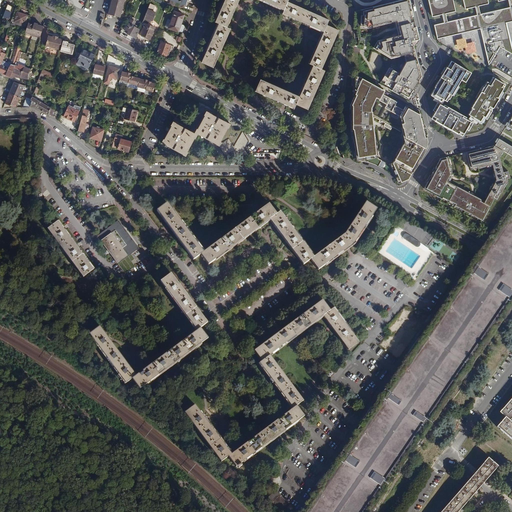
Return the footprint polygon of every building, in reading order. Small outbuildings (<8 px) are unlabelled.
[(111,0),(108,14),(121,17),(125,0),(111,0)] [(174,5),(183,8),(185,5),(187,0),(168,0),(167,3),(174,5)] [(201,62),(213,67),(220,52),(228,33),(231,28),(227,27),(233,14),(239,0),(261,0),(276,6),(284,10),(282,13),(295,19),(315,28),(323,32),(319,40),(312,57),(309,63),(313,65),(308,74),(302,89),(299,96),(295,94),(274,85),(260,79),(255,91),(294,108),(296,104),(308,110),(325,70),(321,69),(338,30),(327,25),(329,19),(287,1),(287,0),(224,0),(215,22),(219,23),(201,62)] [(413,16),(408,0),(402,0),(382,5),(382,7),(369,11),(367,16),(364,15),(361,25),(368,27),(372,26),(373,27),(395,22),(396,23),(397,23),(400,35),(389,38),(389,37),(383,38),(383,39),(381,40),(379,43),(377,42),(374,48),(389,57),(393,56),(393,58),(400,56),(400,55),(404,54),(406,62),(399,74),(389,68),(382,80),(385,82),(384,84),(393,89),(392,91),(410,100),(413,96),(406,92),(406,90),(410,85),(415,88),(421,77),(412,41),(419,39),(416,27),(413,28),(410,17),(413,16)] [(499,47),(511,54),(511,53),(505,22),(511,20),(511,5),(510,0),(496,0),(497,1),(502,0),(507,0),(509,7),(479,14),(478,6),(488,3),(486,0),(462,0),(464,9),(474,6),(476,15),(446,21),(445,13),(455,11),(452,0),(426,0),(430,17),(440,15),(442,23),(432,25),(436,39),(478,28),(488,64),(499,47)] [(150,3),(143,22),(145,23),(148,25),(149,22),(150,23),(151,21),(153,21),(156,12),(153,11),(155,5),(150,3)] [(179,32),(179,31),(181,25),(185,15),(174,11),(171,20),(168,19),(165,26),(168,28),(179,32)] [(27,15),(18,12),(14,22),(24,25),(27,15)] [(127,33),(137,38),(140,30),(129,23),(124,31),(128,32),(127,33)] [(155,27),(148,25),(145,23),(141,35),(151,39),(155,27)] [(25,34),(41,39),(44,27),(34,24),(34,25),(28,24),(25,34)] [(61,49),(64,39),(60,38),(60,37),(55,35),(54,37),(50,35),(47,45),(51,46),(52,48),(55,49),(57,48),(61,49)] [(171,45),(161,42),(157,53),(167,56),(171,45)] [(95,56),(83,50),(77,63),(88,68),(95,56)] [(6,75),(11,77),(15,68),(23,71),(24,66),(19,64),(18,63),(20,58),(22,52),(20,51),(19,52),(15,51),(11,64),(6,75)] [(0,72),(6,75),(11,64),(3,61),(1,65),(0,64),(0,72)] [(434,97),(439,100),(443,103),(458,78),(465,82),(471,73),(451,61),(447,67),(441,77),(437,75),(435,79),(438,81),(437,83),(434,87),(435,88),(431,95),(434,97)] [(93,74),(103,76),(105,67),(102,66),(95,65),(93,74)] [(11,77),(12,78),(15,77),(28,79),(30,69),(24,66),(23,71),(15,68),(11,77)] [(120,69),(109,66),(104,83),(109,84),(111,78),(117,79),(120,69)] [(139,80),(140,79),(133,76),(132,76),(130,75),(131,73),(130,73),(128,73),(127,72),(126,73),(123,72),(120,80),(129,82),(128,83),(137,85),(139,80)] [(361,158),(361,161),(365,162),(370,163),(374,165),(378,166),(381,161),(378,159),(377,155),(375,142),(374,141),(373,134),(374,133),(373,129),(375,128),(375,126),(373,126),(371,121),(372,120),(372,111),(371,108),(376,97),(379,100),(380,99),(387,103),(385,108),(403,118),(401,124),(402,128),(403,128),(405,134),(402,133),(400,136),(406,139),(393,163),(391,166),(385,163),(382,168),(384,170),(386,171),(390,174),(391,176),(393,177),(395,180),(398,178),(400,183),(408,179),(425,148),(423,147),(427,137),(422,117),(420,118),(419,114),(405,106),(403,110),(395,105),(397,102),(382,94),(384,91),(357,76),(357,82),(360,83),(356,90),(359,91),(351,106),(353,107),(354,110),(353,110),(352,121),(352,130),(355,143),(354,143),(357,159),(361,158)] [(498,98),(497,98),(505,85),(493,77),(485,90),(484,89),(468,114),(470,115),(473,117),(473,119),(474,120),(479,122),(481,123),(484,118),(485,119),(492,108),(498,98)] [(154,92),(156,84),(148,82),(140,80),(138,86),(138,87),(146,89),(146,90),(154,92)] [(23,91),(27,93),(29,87),(14,82),(9,93),(20,97),(23,91)] [(5,103),(16,107),(20,97),(9,93),(5,103)] [(36,107),(54,118),(56,110),(48,106),(49,105),(44,102),(43,103),(33,97),(33,95),(28,93),(27,97),(24,107),(36,107)] [(468,130),(473,123),(468,119),(444,105),(443,106),(437,103),(433,110),(435,112),(431,118),(448,128),(462,136),(466,129),(468,130)] [(81,107),(75,105),(74,107),(70,105),(69,106),(68,106),(63,116),(75,122),(80,112),(79,111),(80,110),(81,107)] [(137,111),(124,107),(123,111),(126,112),(125,119),(135,121),(137,111)] [(194,130),(197,131),(207,111),(205,110),(194,130)] [(225,156),(250,156),(247,150),(237,150),(226,132),(230,124),(216,116),(207,111),(197,131),(196,133),(174,122),(162,143),(186,155),(197,134),(219,145),(225,156)] [(84,133),(88,117),(88,116),(82,115),(79,131),(84,133)] [(479,122),(474,120),(473,119),(473,117),(470,115),(468,119),(473,123),(477,125),(479,122)] [(175,120),(174,122),(196,133),(197,131),(194,130),(175,120)] [(237,150),(247,150),(246,148),(249,141),(243,131),(235,131),(231,124),(230,124),(226,132),(237,150)] [(104,130),(93,127),(90,138),(101,141),(104,130)] [(129,152),(132,142),(123,139),(123,136),(116,134),(112,147),(115,148),(117,142),(119,143),(118,149),(129,152)] [(511,146),(499,139),(495,145),(504,150),(511,155),(511,146)] [(504,171),(501,155),(504,150),(495,145),(495,146),(494,146),(466,152),(470,168),(477,166),(478,168),(488,165),(492,164),(495,177),(496,180),(484,203),(480,201),(481,199),(472,194),(448,181),(450,177),(452,174),(448,156),(440,158),(424,189),(442,198),(443,197),(456,204),(455,205),(482,220),(495,197),(497,199),(500,193),(501,193),(506,183),(507,184),(508,182),(507,177),(510,176),(509,170),(504,171)] [(167,203),(157,211),(163,220),(175,236),(188,252),(193,260),(201,255),(209,265),(221,256),(223,255),(225,253),(234,246),(238,244),(241,241),(251,233),(264,224),(265,224),(270,220),(274,226),(275,227),(277,229),(284,239),(286,242),(288,244),(299,259),(303,265),(311,260),(318,270),(333,259),(349,247),(355,244),(362,232),(369,221),(377,210),(366,203),(351,226),(345,234),(314,257),(280,212),(277,215),(269,204),(204,253),(167,203)] [(58,221),(48,229),(84,277),(94,270),(89,262),(77,245),(65,230),(58,221)] [(118,223),(98,237),(108,251),(124,272),(128,272),(136,266),(132,262),(135,259),(130,253),(137,248),(118,223)] [(404,236),(403,239),(417,248),(419,247),(421,245),(420,243),(407,235),(406,234),(404,236)] [(56,274),(46,281),(54,292),(64,284),(56,274)] [(171,274),(161,282),(197,331),(190,336),(177,345),(163,356),(146,368),(136,376),(132,371),(121,356),(110,340),(100,327),(89,334),(126,384),(132,379),(140,390),(208,339),(200,329),(208,323),(201,314),(190,299),(178,283),(171,274)] [(236,467),(237,466),(241,463),(304,417),(297,406),(303,401),(270,356),(323,316),(349,350),(359,343),(349,329),(339,315),(334,309),(330,311),(323,300),(317,304),(304,314),(289,325),(271,338),(254,351),(262,361),(260,363),(263,369),(274,383),(286,398),(293,409),(286,414),(271,424),(256,435),(240,448),(232,454),(225,446),(214,430),(202,415),(195,405),(185,413),(221,462),(229,457),(236,467)] [(403,311),(385,329),(392,335),(409,317),(403,311)] [(398,357),(404,348),(397,344),(392,352),(398,357)] [(511,398),(500,412),(505,417),(497,427),(511,439),(511,422),(510,421),(511,418),(511,398)] [(427,423),(429,419),(421,415),(419,418),(427,423)] [(492,474),(498,467),(488,458),(474,475),(441,511),(458,511),(462,508),(472,496),(478,490),(483,484),(492,474)] [(379,475),(376,481),(384,486),(388,480),(379,475)] [(292,511),(294,510),(275,490),(267,497),(280,511),(292,511)]
